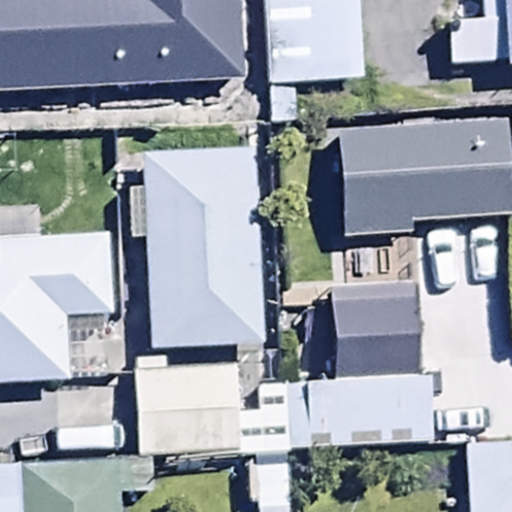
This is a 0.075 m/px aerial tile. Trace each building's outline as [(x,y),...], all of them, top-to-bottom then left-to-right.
[(0,0),(0,110),(50,106),(40,0),(0,0)] [(259,0),(262,90),(348,89),(346,0),(259,0)] [(511,0),(496,0),(507,96),(511,95),(511,0)] [(250,44),(127,47),(129,126),(252,123),(250,44)] [(342,153),(357,275),(511,255),(511,141),(511,133),(342,153)] [(154,247),(0,254),(0,423),(170,415),(175,478),(305,466),(276,152),(146,164),(154,247)] [(511,511),(511,456),(472,459),(474,511),(511,511)]
